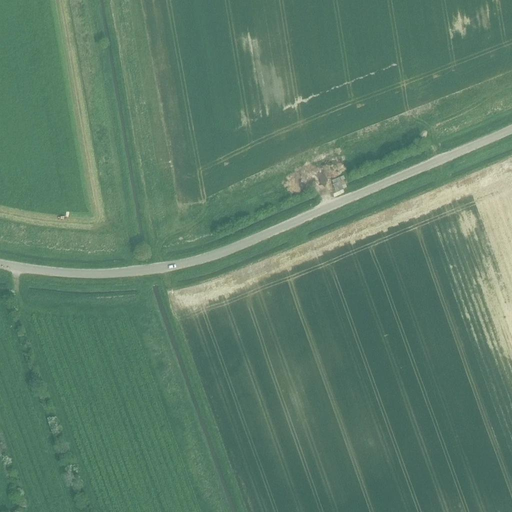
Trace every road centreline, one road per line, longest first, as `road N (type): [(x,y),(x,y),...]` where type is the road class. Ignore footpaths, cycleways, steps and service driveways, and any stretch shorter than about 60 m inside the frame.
road 1 (unclassified): [(0,264),(117,271),(200,262),(511,134)]
road 2 (track): [(18,267),(10,289),(91,511)]
